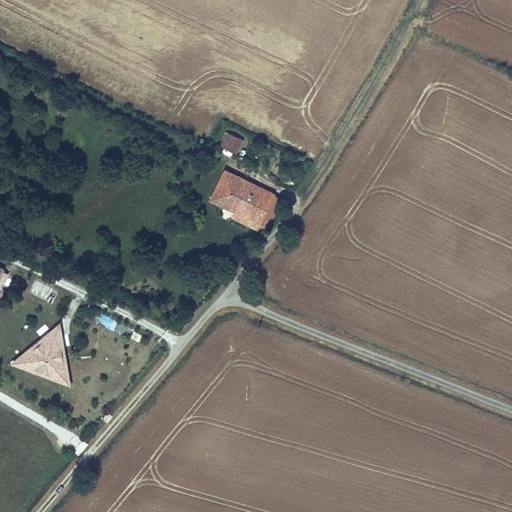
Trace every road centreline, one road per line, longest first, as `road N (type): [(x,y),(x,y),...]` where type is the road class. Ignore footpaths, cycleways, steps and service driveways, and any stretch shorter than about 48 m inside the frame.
road 1 (track): [(420,0),(350,119),(225,293)]
road 2 (unclassified): [(511,409),(225,293)]
road 3 (unclassified): [(38,511),(225,293)]
